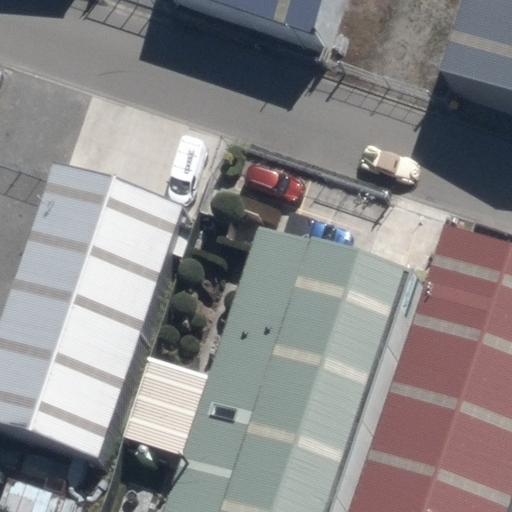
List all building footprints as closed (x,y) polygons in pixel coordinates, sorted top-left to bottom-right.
[(334,0),(146,0),(145,5),(316,58),(334,0)] [(511,0),(469,0),(439,89),(511,113),(511,0)] [(190,213),(54,168),(0,333),(0,431),(106,467),(190,213)] [(341,511),(420,275),(261,222),(164,511),(341,511)] [(511,511),(511,260),(454,241),(362,511),(511,511)]
